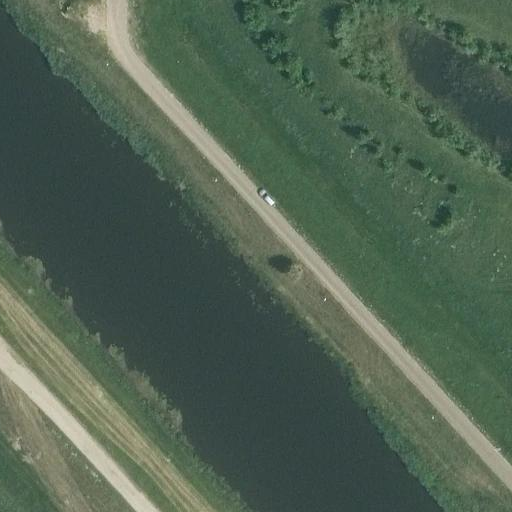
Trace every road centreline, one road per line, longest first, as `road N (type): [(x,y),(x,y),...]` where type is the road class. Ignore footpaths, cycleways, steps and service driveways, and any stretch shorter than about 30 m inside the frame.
road 1 (unclassified): [(511,482),(127,56),(116,0)]
road 2 (track): [(0,365),(152,511)]
